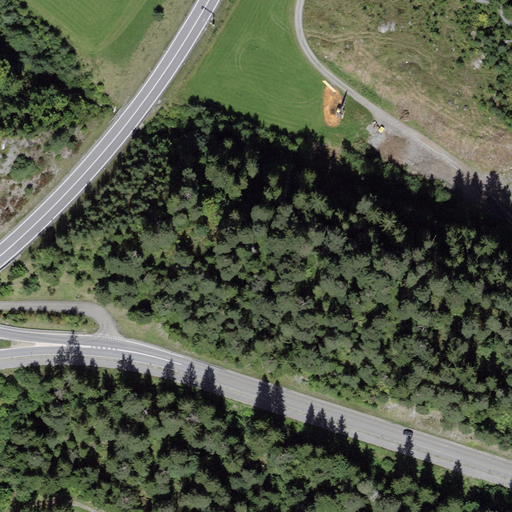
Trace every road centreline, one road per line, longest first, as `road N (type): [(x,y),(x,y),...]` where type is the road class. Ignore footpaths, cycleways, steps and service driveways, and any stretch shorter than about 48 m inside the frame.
road 1 (tertiary): [(511,470),(174,363),(101,348)]
road 2 (primary): [(0,255),(118,136),(209,0)]
road 3 (track): [(511,217),(317,65),(300,32),(302,0)]
